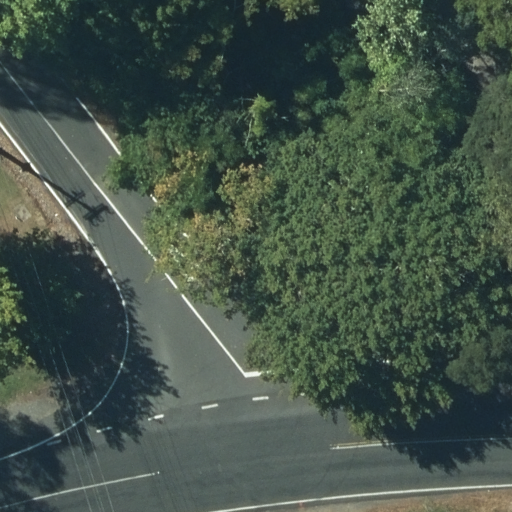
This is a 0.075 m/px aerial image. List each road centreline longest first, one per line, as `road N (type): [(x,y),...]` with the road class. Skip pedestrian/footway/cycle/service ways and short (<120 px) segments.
road 1 (residential): [(0,66),(265,449)]
road 2 (tertiary): [(265,449),(0,505)]
road 3 (tertiary): [(511,432),(265,449)]
